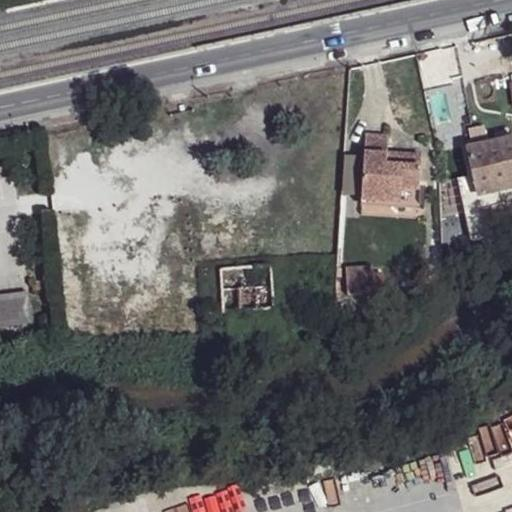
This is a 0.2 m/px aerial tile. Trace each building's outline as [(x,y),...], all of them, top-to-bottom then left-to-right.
[(365,135),(362,201),(400,203),(401,190),(419,192),(422,156),(395,155),(394,163),(386,163),(387,154),(388,136),(365,135)] [(511,137),(467,148),(478,197),(511,189),(511,137)] [(395,155),(387,154),(386,163),(394,163),(395,155)] [(419,192),(401,190),(400,203),(419,204),(419,192)] [(466,213),(472,241),(487,237),(481,209),(466,213)] [(218,268),(222,315),(275,311),(271,264),(218,268)] [(346,268),(348,296),(374,294),(372,266),(346,268)] [(27,291),(0,294),(0,326),(31,322),(27,291)]
